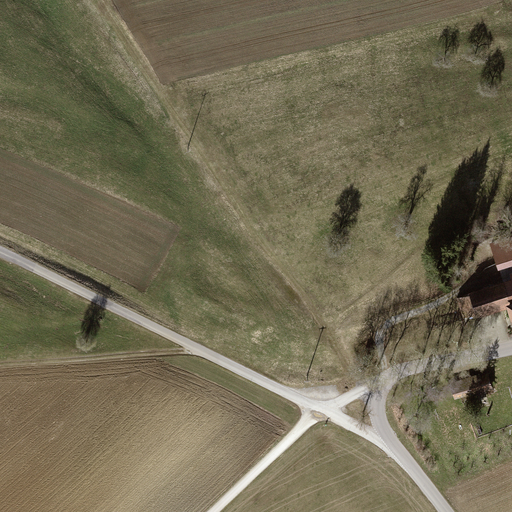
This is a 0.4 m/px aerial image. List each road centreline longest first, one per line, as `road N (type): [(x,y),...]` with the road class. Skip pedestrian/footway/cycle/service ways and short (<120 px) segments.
road 1 (unclassified): [(391,440),(0,251)]
road 2 (track): [(388,379),(319,410),(214,511)]
road 3 (tertiary): [(511,348),(388,379),(377,403),(391,440)]
